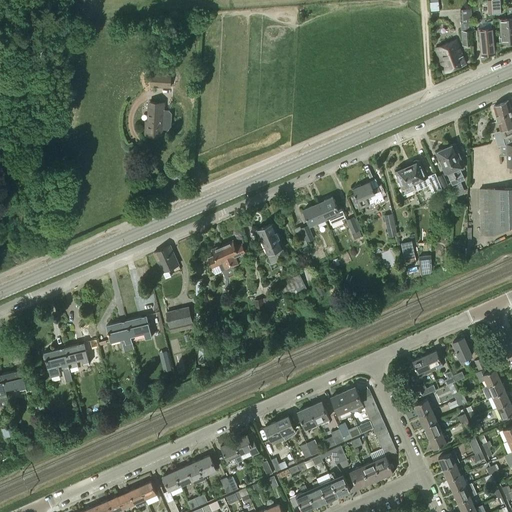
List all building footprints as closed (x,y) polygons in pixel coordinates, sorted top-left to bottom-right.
[(429,0),(430,11),(439,10),(438,1),(434,2),(433,0),(429,0)] [(491,7),(491,14),(501,14),(500,0),(491,1),(491,7)] [(473,45),(472,31),(471,9),(459,9),(462,45),(473,45)] [(510,42),(508,16),(499,17),(501,43),(510,42)] [(495,53),(493,28),(479,29),(481,55),(495,53)] [(456,39),(437,46),(435,47),(444,71),(465,63),(456,39)] [(149,73),(148,86),(168,88),(170,74),(149,73)] [(511,112),(508,100),(494,106),(501,131),(495,134),(498,145),(500,145),(511,144),(511,112)] [(162,102),(148,101),(147,108),(145,108),(143,133),(159,135),(160,128),(161,128),(165,128),(168,126),(169,113),(167,110),(163,109),(161,109),(162,102)] [(455,144),(445,148),(460,180),(464,178),(459,167),(464,164),(455,144)] [(511,144),(500,145),(500,154),(506,153),(506,164),(508,164),(508,170),(509,170),(509,173),(511,173),(511,144)] [(460,180),(445,148),(436,152),(450,184),(456,182),(457,184),(453,191),(463,186),(460,180)] [(412,163),(407,165),(415,183),(417,182),(419,188),(430,183),(419,160),(418,160),(415,159),(412,160),(412,163)] [(415,183),(407,165),(402,168),(400,166),(397,168),(397,170),(394,171),(402,188),(400,188),(404,195),(416,190),(413,183),(415,183)] [(442,174),(438,176),(430,179),(435,191),(448,186),(442,174)] [(384,200),(379,186),(376,179),(353,189),(358,200),(358,201),(360,208),(369,204),(368,201),(374,199),(376,203),(384,200)] [(479,201),(480,235),(493,234),(511,225),(511,187),(479,188),(479,201)] [(319,204),(325,219),(328,217),(331,225),(346,218),(341,207),(338,208),(333,197),(323,201),(324,202),(319,204)] [(325,219),(319,204),(313,207),(312,206),(304,209),(310,225),(325,219)] [(383,214),(389,237),(395,236),(397,245),(399,244),(392,213),(383,214)] [(354,216),(348,219),(346,219),(352,233),(351,233),(354,239),(362,236),(359,230),(354,216)] [(278,256),(285,252),(282,246),(283,246),(273,223),(265,226),(278,256)] [(295,228),(300,241),(302,246),(308,244),(306,241),(314,238),(308,224),(301,227),(300,226),(295,228)] [(278,256),(265,226),(256,230),(266,253),(271,264),(280,260),(278,256)] [(222,244),(232,266),(239,263),(236,256),(245,252),(242,243),(235,246),(232,240),(222,244)] [(412,240),(406,242),(401,243),(405,263),(416,260),(412,240)] [(232,266),(222,244),(212,249),(215,255),(208,258),(215,273),(223,269),(224,271),(222,271),(224,276),(227,274),(230,281),(237,278),(234,271),(232,266)] [(163,271),(179,264),(170,245),(154,252),(163,271)] [(432,271),(431,254),(419,256),(421,275),(432,271)] [(237,278),(230,281),(231,283),(244,277),(240,268),(234,271),(237,278)] [(285,298),(307,288),(299,270),(293,272),(292,270),(276,277),(285,298)] [(263,297),(265,313),(275,312),(272,296),(263,297)] [(265,313),(263,297),(254,298),(256,314),(265,313)] [(194,327),(189,306),(186,306),(176,309),(165,311),(170,331),(170,332),(194,327)] [(145,314),(139,316),(124,319),(130,341),(131,341),(129,335),(142,332),(143,338),(150,336),(145,314)] [(124,319),(119,321),(104,324),(108,341),(122,337),(123,343),(130,341),(124,319)] [(472,354),(464,337),(453,342),(461,360),(472,354)] [(85,343),(79,344),(64,348),(70,370),(69,363),(82,360),(83,367),(91,365),(85,343)] [(208,354),(208,346),(199,346),(200,362),(208,362),(208,364),(215,364),(215,353),(208,354)] [(64,348),(58,349),(44,353),(50,379),(62,376),(59,366),(62,365),(64,371),(70,370),(64,348)] [(436,350),(424,355),(431,371),(437,369),(443,366),(442,362),(436,350)] [(431,371),(424,355),(413,360),(418,372),(424,370),(425,374),(431,371)] [(482,357),(480,358),(474,361),(478,369),(486,366),(482,357)] [(169,361),(162,363),(164,371),(171,369),(169,361)] [(487,385),(501,379),(496,368),(486,372),(485,368),(476,372),(480,381),(485,379),(487,385)] [(23,369),(2,374),(6,390),(7,390),(19,387),(21,393),(28,391),(23,369)] [(455,380),(453,375),(451,370),(445,373),(447,378),(444,380),(446,384),(455,380)] [(462,371),(453,375),(455,380),(464,376),(462,371)] [(0,374),(0,407),(10,405),(7,390),(6,390),(2,374),(0,374)] [(505,390),(501,379),(487,385),(492,396),(505,390)] [(418,385),(422,395),(436,389),(433,384),(426,388),(424,382),(418,385)] [(355,386),(343,391),(350,408),(357,406),(359,410),(364,407),(363,404),(362,403),(360,399),(358,393),(355,386)] [(372,394),(369,388),(358,393),(360,399),(372,394)] [(510,402),(505,390),(492,396),(497,407),(510,402)] [(350,408),(343,391),(331,397),(338,414),(350,408)] [(372,394),(360,399),(362,403),(363,404),(374,399),(372,394)] [(460,397),(456,399),(452,400),(455,407),(463,403),(460,397)] [(419,415),(432,409),(427,398),(414,404),(419,415)] [(374,399),(363,404),(364,407),(365,410),(376,405),(374,399)] [(322,401),(310,406),(317,423),(319,428),(330,423),(329,418),(322,401)] [(511,405),(510,402),(497,407),(502,419),(511,414),(511,405)] [(376,405),(365,410),(367,415),(378,410),(376,405)] [(471,418),(475,416),(470,405),(466,407),(471,418)] [(317,423),(310,406),(298,411),(306,428),(317,423)] [(432,409),(419,415),(424,426),(437,420),(432,409)] [(378,410),(367,415),(370,420),(381,415),(378,410)] [(460,423),(464,422),(468,420),(465,413),(458,417),(460,423)] [(277,420),(283,434),(294,428),(288,415),(277,420)] [(381,415),(370,420),(371,423),(372,426),(383,421),(381,415)] [(283,434),(277,420),(265,426),(271,439),(283,434)] [(442,431),(437,420),(424,426),(429,437),(442,431)] [(386,426),(383,421),(372,426),(373,427),(375,431),(386,426)] [(507,440),(511,438),(511,424),(502,429),(507,440)] [(347,425),(344,426),(339,428),(345,440),(352,437),(349,431),(347,425)] [(361,433),(357,426),(355,427),(350,429),(351,430),(349,431),(352,437),(361,433)] [(386,426),(375,431),(375,432),(377,437),(388,431),(386,426)] [(375,431),(373,427),(366,430),(362,432),(364,435),(363,435),(364,437),(375,432),(375,431)] [(345,440),(339,428),(331,432),(332,435),(334,440),(327,444),(328,447),(330,447),(345,440)] [(388,431),(377,437),(380,442),(391,437),(388,431)] [(447,443),(442,431),(429,437),(434,448),(447,443)] [(247,433),(234,439),(240,453),(250,449),(250,450),(252,455),(253,455),(260,452),(256,444),(254,439),(250,440),(247,433)] [(362,444),(359,437),(351,441),(354,447),(362,444)] [(391,437),(380,442),(382,448),(393,443),(391,437)] [(240,453),(234,439),(221,445),(227,459),(234,456),(236,462),(243,460),(240,453)] [(315,439),(306,442),(312,455),(320,451),(319,448),(321,447),(318,442),(316,442),(315,439)] [(312,455),(306,442),(300,445),(304,456),(299,458),(300,460),(312,455)] [(396,450),(393,443),(382,448),(385,455),(396,450)] [(341,445),(336,447),(341,461),(347,459),(341,445)] [(341,461),(336,447),(330,450),(320,454),(323,461),(325,460),(324,457),(331,454),(336,464),(341,461)] [(267,451),(276,471),(286,466),(285,464),(283,465),(278,455),(276,457),(272,449),(267,451)] [(443,469),(456,463),(460,461),(455,451),(451,452),(438,458),(443,469)] [(323,461),(320,454),(309,459),(311,466),(323,461)] [(209,455),(198,460),(204,474),(216,469),(209,455)] [(374,461),(381,478),(393,472),(385,455),(374,461)] [(311,466),(309,459),(297,465),(300,471),(311,466)] [(204,474),(198,460),(186,465),(193,479),(204,474)] [(267,475),(273,473),(267,460),(261,462),(267,475)] [(381,478),(374,461),(362,466),(370,483),(381,478)] [(461,474),(456,463),(443,469),(448,480),(461,474)] [(186,465),(175,470),(181,485),(193,479),(186,465)] [(300,471),(297,465),(286,470),(288,474),(291,473),(291,475),(300,471)] [(370,483),(362,466),(350,471),(358,488),(370,483)] [(181,485),(175,470),(163,475),(169,490),(181,485)] [(338,496),(350,491),(343,474),(336,477),(333,471),(328,474),(331,479),(338,496)] [(461,474),(448,480),(453,491),(466,485),(461,474)] [(233,475),(227,478),(233,490),(238,488),(233,475)] [(273,489),(274,489),(279,486),(274,475),(268,478),(273,489)] [(226,476),(222,479),(220,479),(227,493),(233,490),(227,478),(226,476)] [(327,501),(338,496),(331,479),(319,484),(327,501)] [(140,485),(145,498),(157,493),(151,480),(140,485)] [(315,506),(327,501),(319,484),(307,490),(315,506)] [(145,498),(140,485),(129,490),(134,503),(137,508),(148,503),(145,498)] [(303,511),(315,506),(307,490),(305,485),(300,487),(302,492),(290,497),(294,506),(300,504),(303,511)] [(471,496),(466,485),(453,491),(458,502),(471,496)] [(235,492),(239,499),(242,498),(244,503),(252,500),(246,488),(235,492)] [(129,490),(118,495),(124,508),(134,503),(129,490)] [(239,499),(235,492),(226,496),(229,503),(239,499)] [(199,495),(203,503),(208,501),(204,493),(199,495)] [(118,495),(107,500),(112,511),(113,511),(124,508),(118,495)] [(471,496),(458,502),(462,511),(463,511),(475,507),(471,496)] [(179,511),(174,499),(168,502),(172,511),(179,511)] [(112,511),(107,500),(96,505),(99,511),(112,511)] [(216,509),(213,502),(202,507),(204,511),(205,511),(212,509),(212,511),(216,509)] [(268,508),(269,511),(283,511),(279,503),(268,508)]
